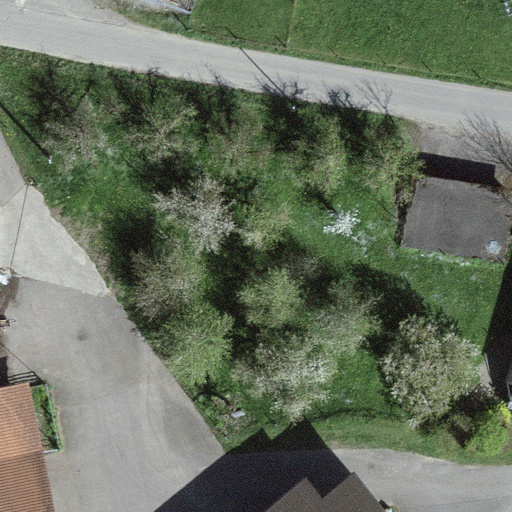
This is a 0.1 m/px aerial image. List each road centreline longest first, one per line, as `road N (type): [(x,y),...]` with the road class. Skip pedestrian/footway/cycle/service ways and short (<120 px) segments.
road 1 (track): [(511,489),(420,487),(320,468),(134,471),(0,164)]
road 2 (tertiary): [(0,24),(511,118)]
